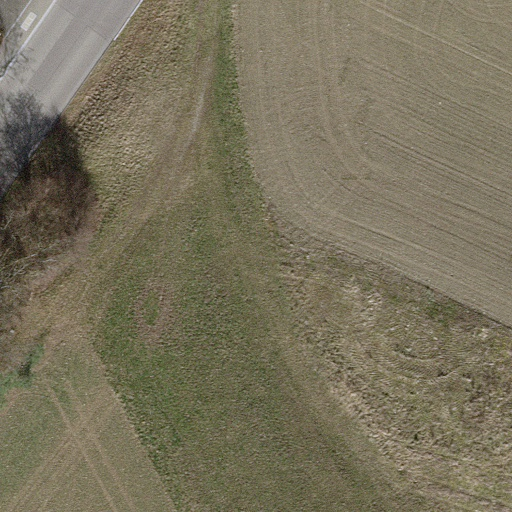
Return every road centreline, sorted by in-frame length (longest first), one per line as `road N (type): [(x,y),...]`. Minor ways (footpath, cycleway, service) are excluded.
road 1 (track): [(206,0),(205,64),(158,194),(0,404)]
road 2 (residential): [(0,134),(95,0)]
